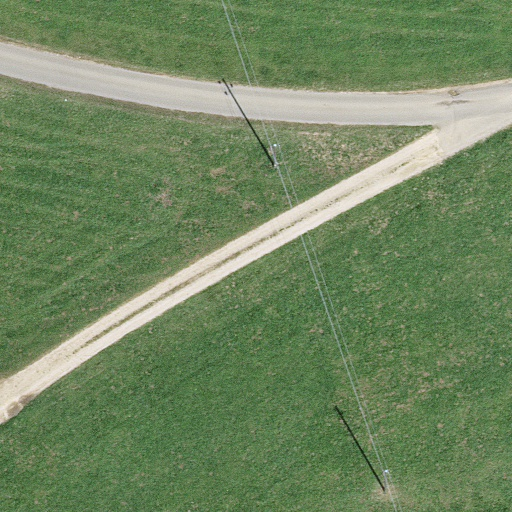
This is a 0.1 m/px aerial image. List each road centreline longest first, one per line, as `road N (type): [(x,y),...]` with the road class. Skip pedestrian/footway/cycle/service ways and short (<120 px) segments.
road 1 (track): [(511,101),(78,345),(0,402)]
road 2 (unclassified): [(511,97),(437,104),(270,100),(128,82),(0,54)]
